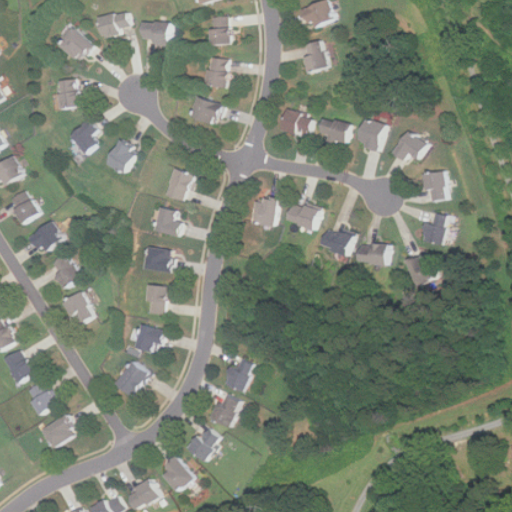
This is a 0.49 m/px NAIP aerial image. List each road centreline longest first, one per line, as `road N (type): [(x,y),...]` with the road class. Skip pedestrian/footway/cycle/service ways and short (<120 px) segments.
road 1 (residential): [(271,0),(275,78),(225,222),(205,352),(187,394),(150,437),(8,511)]
road 2 (residential): [(139,91),(165,124),(201,149),(347,179),(388,196)]
road 3 (residential): [(130,448),(0,239)]
road 4 (residential): [(356,511),(404,458),(511,420)]
